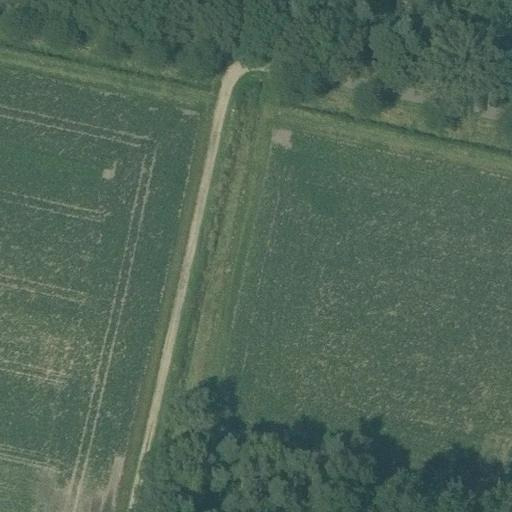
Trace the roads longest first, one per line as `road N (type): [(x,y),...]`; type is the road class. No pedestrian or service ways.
road 1 (unclassified): [(511,121),(0,6)]
road 2 (track): [(149,511),(251,65)]
road 3 (track): [(451,109),(503,0)]
